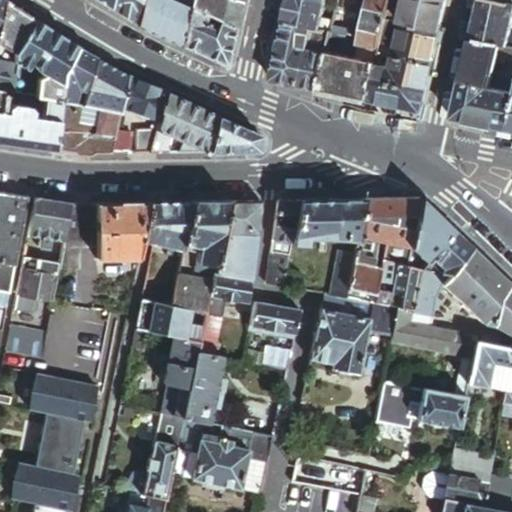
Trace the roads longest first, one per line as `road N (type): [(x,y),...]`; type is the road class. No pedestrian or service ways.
road 1 (residential): [(34,173),(76,180),(271,173),(311,159),(336,132)]
road 2 (unclassified): [(0,362),(34,173)]
road 3 (secondary): [(238,96),(72,19)]
road 4 (residential): [(431,141),(464,0)]
